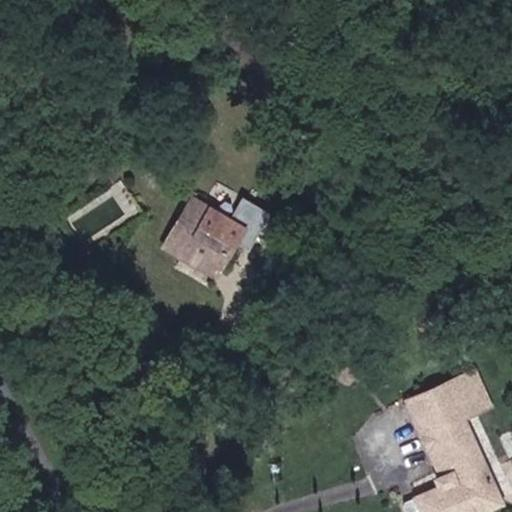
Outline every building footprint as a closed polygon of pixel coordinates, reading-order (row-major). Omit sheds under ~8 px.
[(178,247),(183,241),(214,257),(244,205),(229,198),(224,207),(188,187),(190,182),(177,175),(171,188),(178,191),(156,236),(178,247)] [(210,264),(214,257),(183,241),(178,247),(210,264)] [(438,317),(461,305),(449,282),(427,293),(438,317)] [(459,400),(475,392),(468,376),(422,397),(448,452),(434,458),(437,470),(410,482),(425,511),(432,511),(472,494),(463,474),(486,465),(459,400)] [(494,484),(486,465),(463,474),(472,494),(494,484)] [(406,511),(425,511),(410,482),(395,488),(406,511)]
